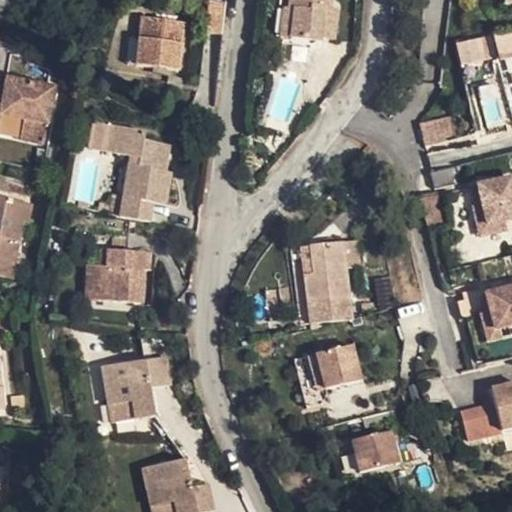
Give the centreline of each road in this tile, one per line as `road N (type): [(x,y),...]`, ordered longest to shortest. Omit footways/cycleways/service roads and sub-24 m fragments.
road 1 (residential): [(217,225),(249,220),(331,118),(359,107),(406,152),(455,378)]
road 2 (residential): [(269,511),(219,394),(209,336),(217,225)]
road 3 (residential): [(217,225),(242,0)]
